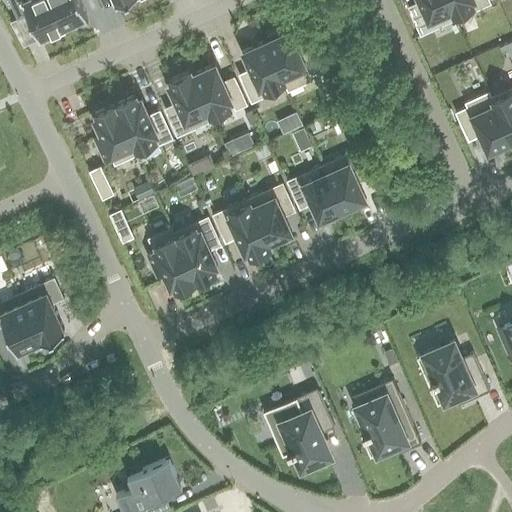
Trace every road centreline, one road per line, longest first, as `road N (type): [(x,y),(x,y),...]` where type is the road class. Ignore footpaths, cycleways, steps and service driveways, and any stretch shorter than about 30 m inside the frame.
road 1 (residential): [(143,343),(471,200)]
road 2 (residential): [(143,343),(206,444),(314,511)]
road 3 (residential): [(26,98),(238,0)]
road 4 (residential): [(381,0),(471,200)]
road 5 (residential): [(126,306),(50,369),(0,391)]
road 6 (residential): [(398,511),(511,422)]
road 7 (residential): [(67,184),(126,306)]
